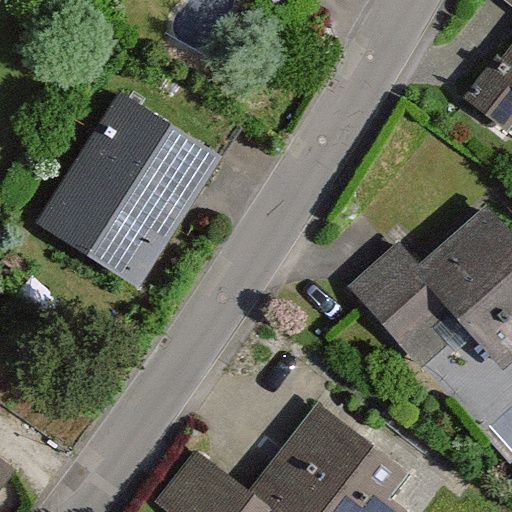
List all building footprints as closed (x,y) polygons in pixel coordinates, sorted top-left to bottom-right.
[(511,0),(498,0),(511,10),(511,49),(498,67),(511,77),(511,0)] [(225,158),(121,88),(35,217),(139,286),(225,158)] [(389,236),(346,275),(426,362),(467,325),(508,369),(511,365),(511,237),(479,201),(412,261),(389,236)] [(195,442),(152,496),(172,511),(407,511),(428,486),(317,399),(249,485),(195,442)] [(0,457),(0,488),(15,469),(0,457)]
